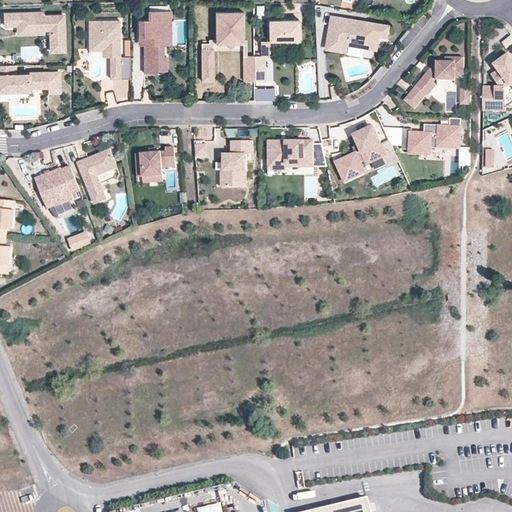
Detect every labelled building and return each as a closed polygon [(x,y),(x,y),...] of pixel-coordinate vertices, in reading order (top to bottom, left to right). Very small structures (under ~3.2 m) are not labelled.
[(160,21),(167,21),(167,11),(145,12),(145,21),(135,21),(136,37),(141,37),(141,45),(141,66),(154,66),(154,71),(163,71),(163,57),(160,57),(160,45),(160,21)] [(243,81),(254,80),(254,55),(249,55),(249,39),(246,39),(246,11),(218,11),(218,39),(212,39),(212,43),(204,43),(204,81),(216,81),(216,48),(216,43),(243,43),(243,81)] [(43,13),(3,14),(3,25),(17,25),(17,33),(28,33),(28,31),(34,31),(34,33),(44,33),(44,29),(44,26),(50,26),(50,29),(50,43),(64,43),(63,15),(43,16),(43,13)] [(349,19),(331,16),(325,46),(344,50),(345,42),(348,43),(363,45),(374,47),(377,35),(385,36),(387,25),(367,22),(367,23),(349,20),(349,19)] [(130,78),(130,56),(120,56),(120,20),(89,20),(89,44),(107,43),(107,57),(110,57),(110,78),(130,78)] [(269,20),(269,41),(270,41),(300,40),(299,20),(269,20)] [(264,55),(270,55),(270,41),(269,41),(261,41),(261,55),(264,55)] [(107,43),(89,44),(89,50),(102,50),(102,57),(107,57),(107,43)] [(363,45),(348,43),(346,54),(361,56),(363,45)] [(484,86),(483,110),(506,110),(507,93),(503,89),(510,84),(511,83),(511,58),(507,52),(493,64),(498,69),(491,74),(499,84),(496,86),(484,86)] [(261,55),(254,55),(254,80),(264,80),(264,55),(261,55)] [(427,94),(428,95),(437,85),(433,82),(435,79),(455,80),(455,78),(463,78),(464,57),(446,57),(445,61),(437,61),(437,69),(430,68),(416,85),(427,94)] [(15,75),(15,65),(0,65),(0,90),(30,90),(30,87),(48,86),(47,72),(29,73),(29,74),(15,75)] [(59,72),(47,72),(48,86),(48,90),(59,90),(59,72)] [(415,87),(425,96),(427,94),(416,85),(415,87)] [(471,86),(461,86),(461,104),(471,104),(471,86)] [(415,87),(405,100),(415,108),(425,96),(415,87)] [(275,89),(255,90),(255,101),(275,101),(275,89)] [(113,92),(106,93),(108,104),(115,102),(113,92)] [(439,148),(439,146),(460,147),(461,127),(439,126),(439,125),(425,124),(424,133),(412,132),(412,129),(403,128),(402,149),(410,149),(410,153),(421,154),(421,147),(431,148),(439,148)] [(378,135),(374,125),(358,133),(362,142),(358,144),(361,150),(355,153),(336,162),(345,181),(364,171),(360,163),(366,160),(367,162),(386,154),(377,136),(378,135)] [(253,155),(253,140),(243,140),(243,154),(237,154),(224,154),(224,170),(222,170),(222,187),(238,187),(237,183),(247,183),(247,154),(253,155)] [(305,163),(305,166),(328,166),(323,143),(314,143),(314,140),(269,140),(269,167),(287,166),(287,163),(305,163)] [(208,156),(207,144),(197,145),(198,157),(208,156)] [(361,150),(358,144),(352,147),(355,153),(361,150)] [(174,167),(174,147),(165,147),(165,151),(137,151),(137,174),(142,174),(161,174),(161,167),(174,167)] [(89,157),(77,162),(95,204),(108,199),(98,176),(118,168),(111,148),(95,155),(96,158),(92,160),(89,157)] [(495,149),(487,149),(487,167),(495,167),(495,149)] [(395,165),(399,174),(404,172),(399,163),(395,165)] [(72,193),(80,190),(71,166),(62,170),(62,168),(36,179),(48,209),(74,198),(72,193)] [(0,199),(0,236),(7,237),(8,228),(14,228),(16,201),(0,199)] [(87,232),(69,240),(73,251),(92,244),(87,232)] [(7,237),(0,236),(0,273),(10,274),(12,247),(6,246),(7,239),(7,237)] [(31,486),(0,492),(0,511),(26,511),(25,502),(34,500),(31,486)] [(369,511),(366,497),(303,511),(369,511)]
